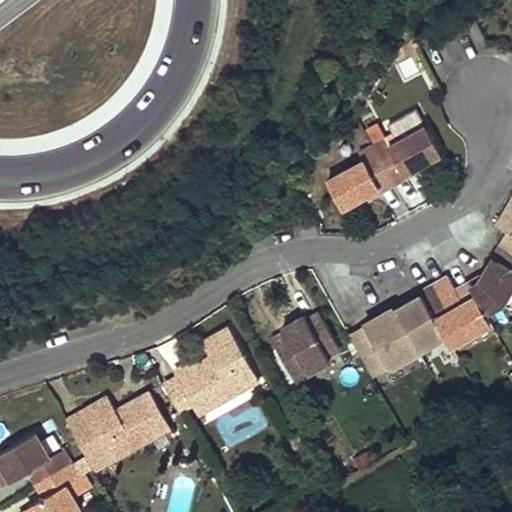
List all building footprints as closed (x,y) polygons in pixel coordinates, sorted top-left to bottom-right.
[(392,140),(424,125),(417,110),(385,125),(392,140)] [(383,137),(369,145),(386,174),(398,167),(400,171),(437,152),(424,125),(386,145),(383,137)] [(386,174),(369,145),(357,151),(360,156),(325,177),(339,204),(376,185),(373,180),(386,174)] [(511,195),(495,224),(506,229),(499,244),(511,251),(511,195)] [(482,279),(471,287),(472,290),(489,321),(499,310),(507,311),(511,300),(511,251),(499,244),(485,269),(480,277),(482,279)] [(446,276),(432,284),(446,311),(436,319),(444,333),(449,343),(489,321),(472,290),(459,297),(452,287),(446,276)] [(421,295),(408,303),(394,310),(415,349),(444,333),(436,319),(446,311),(432,284),(421,290),(421,295)] [(392,306),(377,314),(381,322),(388,318),(387,314),(394,310),(392,306)] [(361,323),(345,332),(370,374),(415,349),(394,310),(387,314),(388,318),(381,322),(377,314),(361,323)] [(272,343),(288,372),(304,365),(307,371),(327,360),(326,355),(338,348),(320,316),(306,322),(303,317),(302,315),(280,327),(283,331),(286,336),(272,343)] [(175,376),(191,405),(205,398),(216,402),(257,381),(229,328),(202,341),(213,361),(207,364),(201,361),(190,367),(187,364),(173,371),(175,376)] [(283,331),(269,338),(272,343),(286,336),(283,331)] [(304,365),(288,372),(293,380),(308,373),(307,371),(304,365)] [(191,405),(175,376),(162,383),(178,412),(191,405)] [(77,407),(105,457),(148,435),(150,425),(163,418),(147,390),(119,405),(121,410),(115,413),(113,408),(104,393),(77,407)] [(205,398),(191,405),(195,413),(216,402),(205,398)] [(119,405),(113,408),(115,413),(121,410),(119,405)] [(166,426),(163,418),(150,425),(148,435),(166,426)] [(34,466),(42,479),(69,462),(62,449),(47,457),(32,432),(0,450),(0,462),(1,464),(11,479),(27,470),(34,466)] [(69,462),(42,479),(49,491),(42,495),(27,505),(31,511),(74,511),(78,508),(71,495),(88,485),(81,473),(77,476),(69,462)] [(11,479),(1,464),(0,464),(0,480),(2,485),(11,479)] [(34,466),(27,470),(34,483),(42,479),(34,466)] [(42,479),(34,483),(42,495),(49,491),(42,479)]
